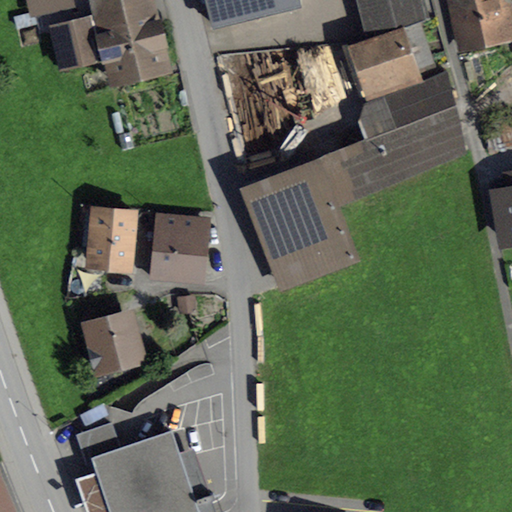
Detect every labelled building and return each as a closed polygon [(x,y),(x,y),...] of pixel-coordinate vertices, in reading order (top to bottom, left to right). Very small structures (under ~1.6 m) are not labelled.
[(31,0),(34,13),(70,5),(68,0),(31,0)] [(144,0),(98,0),(117,78),(168,66),(158,23),(151,25),(144,0)] [(208,0),(215,26),(298,5),(296,0),(208,0)] [(424,21),(419,0),(357,0),(368,40),(418,23),(424,21)] [(451,5),(460,45),(511,32),(511,12),(510,5),(501,0),(447,0),(449,5),(451,5)] [(96,53),(89,23),(58,31),(65,61),(96,53)] [(433,65),(418,23),(349,48),(365,89),(433,65)] [(356,258),(337,207),(466,153),(462,119),(446,73),(382,98),(400,142),(323,172),(317,156),(244,184),(284,286),(356,258)] [(511,175),(511,176),(511,184),(511,190),(493,194),(495,207),(500,206),(502,220),(497,221),(499,235),(504,234),(505,240),(511,239),(511,175)] [(129,268),(134,215),(91,210),(85,263),(129,268)] [(164,217),(158,278),(189,281),(190,275),(196,276),(202,221),(164,217)] [(87,330),(92,349),(97,348),(102,367),(138,358),(128,319),(122,321),(118,306),(93,312),(97,327),(87,330)] [(86,460),(93,458),(97,471),(110,511),(198,511),(171,431),(119,448),(111,423),(77,434),(86,460)] [(110,511),(97,471),(75,478),(86,511),(110,511)]
